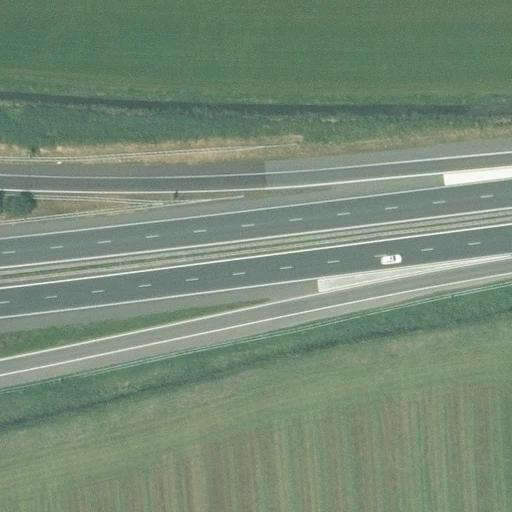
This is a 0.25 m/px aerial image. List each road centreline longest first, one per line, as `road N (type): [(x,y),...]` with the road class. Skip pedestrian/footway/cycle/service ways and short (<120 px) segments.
road 1 (motorway): [(0,367),(511,254)]
road 2 (motorway): [(0,302),(511,237)]
road 3 (motorway): [(511,192),(0,255)]
road 4 (motorway): [(511,162),(195,184),(0,181)]
